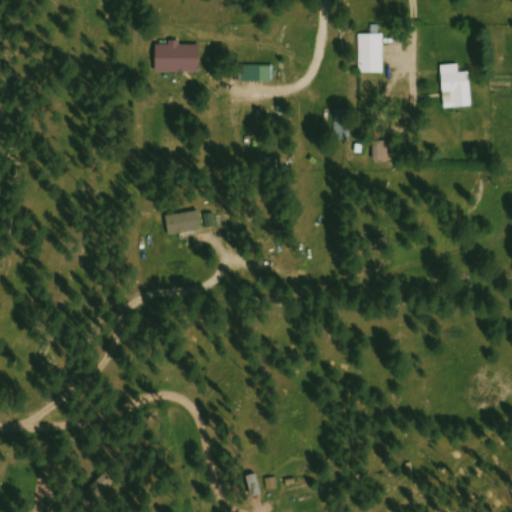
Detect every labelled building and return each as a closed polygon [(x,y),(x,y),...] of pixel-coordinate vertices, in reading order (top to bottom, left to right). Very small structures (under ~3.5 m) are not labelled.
[(386,77),(386,37),(361,37),(361,77),(386,77)] [(203,46),(160,46),(160,76),(203,76),(203,46)] [(445,68),(446,111),(475,110),(473,75),(462,75),(462,67),(445,68)] [(275,69),(243,69),(243,85),(275,85),(275,69)] [(352,141),(353,114),(338,113),(337,141),(352,141)] [(392,163),(392,147),(379,147),(379,163),(392,163)] [(170,218),(171,238),(204,236),(202,216),(170,218)] [(263,499),(260,479),(249,480),(253,500),(263,499)]
